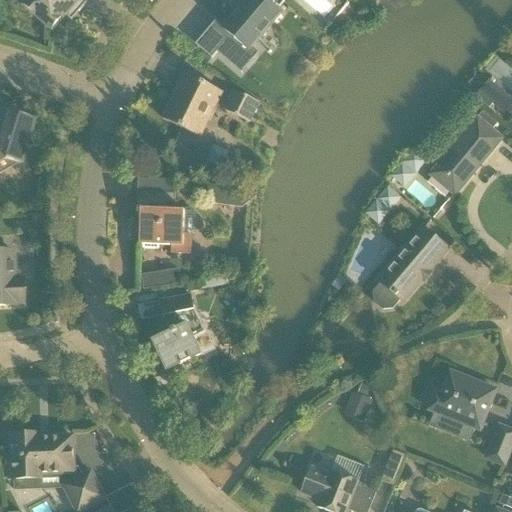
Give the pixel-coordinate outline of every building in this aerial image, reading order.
[(28,0),(23,6),(52,32),(73,8),(79,13),(90,0),(28,0)] [(279,0),(275,0),(272,4),(266,0),(247,0),(222,30),(249,52),(282,13),(288,7),(279,0)] [(186,75),(164,120),(199,138),(222,93),(186,75)] [(508,120),(511,115),(511,100),(489,82),(475,99),(489,110),(492,106),(508,120)] [(261,104),(233,90),(222,110),(250,124),(261,104)] [(33,121),(17,116),(13,109),(5,113),(0,111),(0,162),(4,161),(20,166),(24,152),(33,147),(28,138),(33,121)] [(503,140),(493,131),(498,125),(483,112),(430,176),(455,198),(503,140)] [(416,150),(397,177),(408,185),(427,157),(416,150)] [(390,213),(401,200),(388,189),(376,202),(390,213)] [(141,217),(140,245),(172,247),(172,254),(191,255),(192,236),(184,235),(185,213),(175,212),(176,195),(146,194),(144,217),(141,217)] [(432,274),(430,272),(448,250),(424,229),(378,283),(381,285),(374,294),(375,304),(383,311),(393,310),(400,301),(403,303),(424,279),(426,281),(432,274)] [(0,306),(15,306),(15,304),(22,304),(22,280),(14,280),(13,252),(0,252),(0,306)] [(181,285),(179,269),(165,272),(168,287),(181,285)] [(141,276),(144,291),(155,289),(153,274),(141,276)] [(192,297),(160,303),(163,318),(164,317),(172,334),(152,343),(166,372),(202,355),(194,339),(205,334),(194,312),(192,297)] [(469,444),(475,429),(480,431),(496,392),(451,374),(442,397),(437,395),(430,411),(435,413),(429,428),(469,444)] [(353,394),(344,415),(364,424),(373,402),(353,394)] [(505,467),(511,448),(511,432),(500,428),(487,460),(505,467)] [(40,435),(12,436),(14,481),(42,480),(41,475),(60,475),(65,486),(65,487),(77,511),(81,511),(105,500),(91,473),(80,479),(76,473),(74,473),(73,439),(40,440),(40,435)] [(381,482),(394,487),(406,457),(394,452),(381,482)] [(326,511),(347,511),(349,510),(354,511),(367,511),(375,492),(358,486),(359,483),(332,473),(330,477),(311,470),(302,494),(321,502),(318,509),(326,511)] [(110,496),(116,511),(117,511),(147,499),(140,483),(110,496)] [(64,489),(44,490),(45,509),(65,507),(64,489)] [(497,504),(511,510),(511,500),(500,496),(497,504)]
